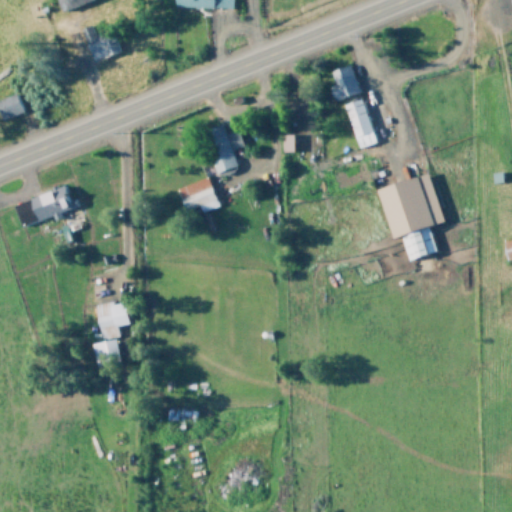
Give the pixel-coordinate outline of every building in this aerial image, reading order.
[(54,0),(59,12),(90,0),(54,0)] [(230,0),(171,0),(171,5),(230,8),(230,0)] [(78,28),(90,60),(118,50),(110,28),(93,34),(89,24),(78,28)] [(327,85),(330,99),(355,93),(349,64),(328,69),(331,84),(327,85)] [(342,102),(354,147),(372,142),(360,97),(342,102)] [(229,149),(241,145),(236,129),(222,133),(219,123),(206,127),(214,154),(208,156),(213,172),(234,166),(229,149)] [(291,151),(291,133),(279,133),(280,151),(291,151)] [(373,187),(389,238),(398,235),(405,259),(433,251),(425,225),(440,221),(425,172),(373,187)] [(174,186),(181,209),(196,205),(198,211),(215,206),(206,177),(174,186)] [(18,226),(50,215),(74,207),(71,197),(67,198),(63,185),(10,202),(18,226)] [(511,257),(511,238),(500,239),(502,259),(511,257)] [(93,304),(98,341),(90,342),(93,363),(116,360),(113,334),(116,334),(115,325),(126,323),(123,300),(93,304)]
